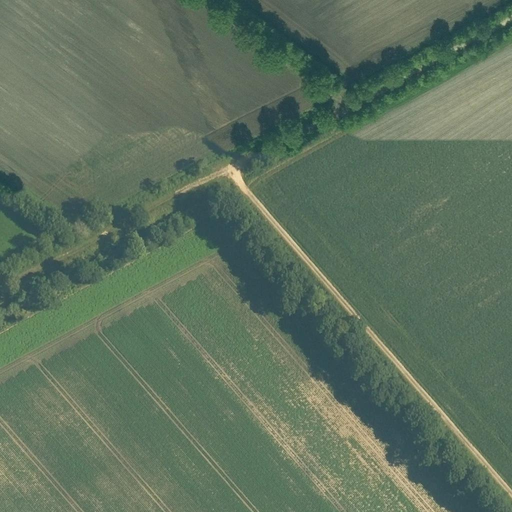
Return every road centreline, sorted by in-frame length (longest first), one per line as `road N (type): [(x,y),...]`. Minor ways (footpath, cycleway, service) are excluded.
road 1 (track): [(221,162),(511,10)]
road 2 (track): [(0,286),(221,162)]
